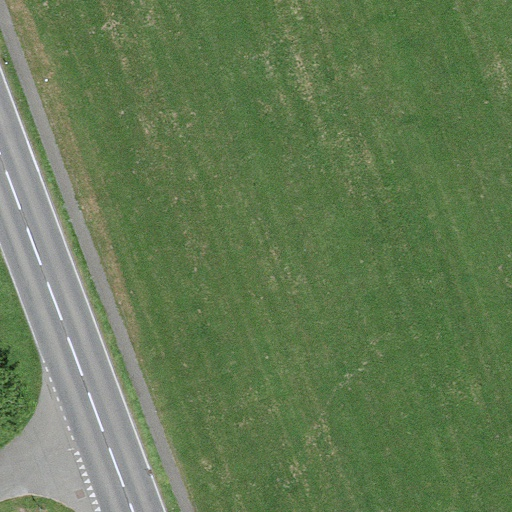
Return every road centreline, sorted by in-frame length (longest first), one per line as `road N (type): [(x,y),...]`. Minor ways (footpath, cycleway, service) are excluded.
road 1 (primary): [(103,430),(0,151)]
road 2 (unclassified): [(0,468),(67,418),(103,430)]
